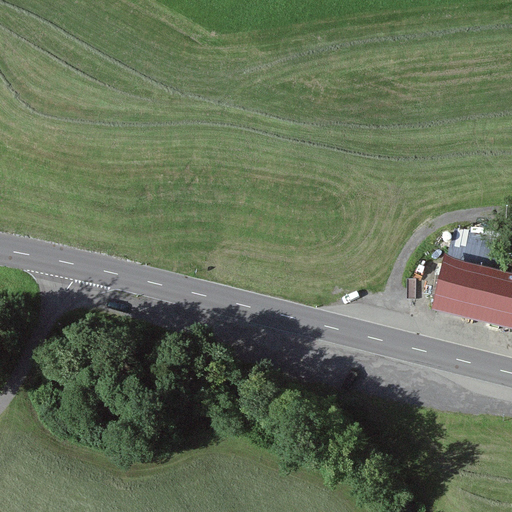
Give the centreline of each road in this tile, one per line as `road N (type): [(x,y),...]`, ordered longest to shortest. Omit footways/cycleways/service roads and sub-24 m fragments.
road 1 (tertiary): [(63,263),(511,374)]
road 2 (unclassified): [(0,404),(29,361),(63,263)]
